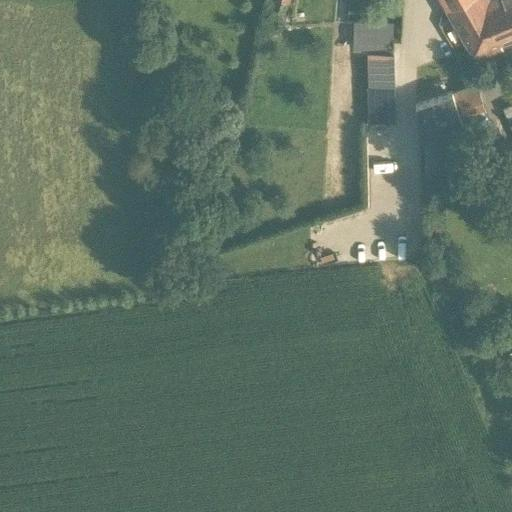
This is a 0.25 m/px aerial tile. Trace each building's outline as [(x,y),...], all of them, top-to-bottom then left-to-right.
[(290,0),(270,0),(273,1),(271,10),(284,13),(286,4),(289,5),(290,0)] [(485,0),(461,0),(448,8),(476,58),(495,51),(493,46),(511,38),(511,0),(493,0),(487,3),(485,0)] [(304,20),(303,12),(294,13),(295,21),(304,20)] [(395,22),(393,22),(359,24),(359,54),(396,53),(395,22)] [(456,101),(455,101),(461,120),(485,112),(479,94),(472,85),(455,92),(456,101)] [(463,125),(461,120),(455,101),(415,116),(420,142),(463,125)] [(455,176),(450,132),(425,141),(425,180),(455,176)]
